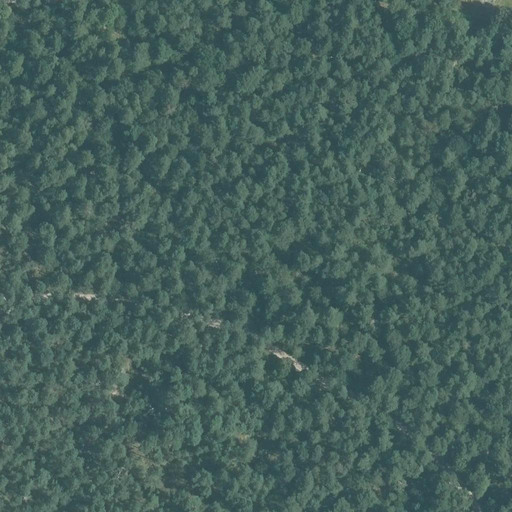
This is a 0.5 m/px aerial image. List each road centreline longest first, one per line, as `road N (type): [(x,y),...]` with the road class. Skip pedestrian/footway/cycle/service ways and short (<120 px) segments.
road 1 (track): [(167,0),(180,121),(215,265),(253,337)]
road 2 (track): [(253,337),(419,439),(481,511)]
road 3 (track): [(0,298),(101,299),(253,337)]
road 4 (track): [(180,121),(115,224),(66,254),(21,299)]
road 5 (track): [(362,0),(511,34)]
